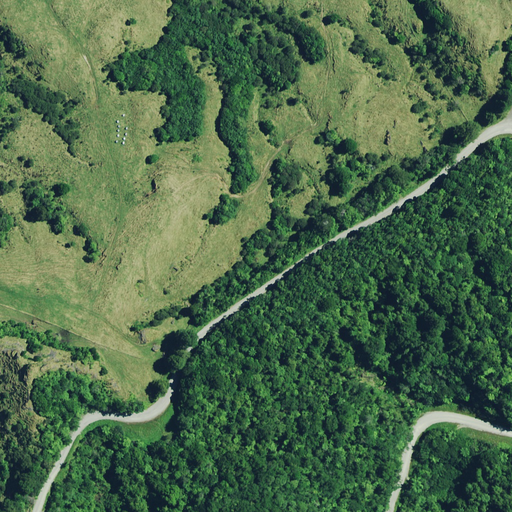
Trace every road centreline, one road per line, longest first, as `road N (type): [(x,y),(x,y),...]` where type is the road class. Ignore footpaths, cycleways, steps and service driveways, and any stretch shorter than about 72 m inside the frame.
road 1 (unclassified): [(33,511),(83,424),(143,417),(175,386),(209,321),(490,125),(511,124)]
road 2 (unclassified): [(511,434),(463,411),(434,411),(415,435),(405,481),(387,511)]
